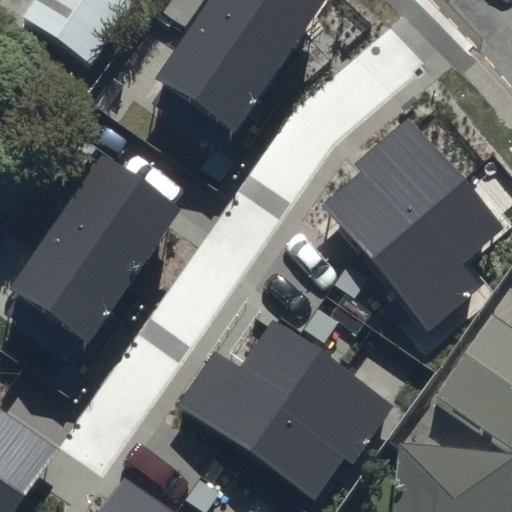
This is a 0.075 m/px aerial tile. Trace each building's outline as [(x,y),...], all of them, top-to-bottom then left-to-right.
[(45,0),(23,33),(90,79),(144,0),(45,0)] [(324,0),(211,0),(157,81),(234,133),(324,0)] [(504,229),(408,117),(354,163),(364,175),(322,211),(428,334),(484,286),(464,263),(504,229)] [(181,207),(101,153),(7,290),(87,344),(181,207)] [(395,405),(272,322),(241,368),(216,351),(177,409),(314,501),(343,459),(353,466),(395,405)] [(511,342),(490,328),(436,406),(511,457),(511,342)] [(0,511),(16,511),(60,449),(0,407),(0,511)] [(155,491),(183,450),(149,427),(121,468),(155,491)] [(390,511),(511,511),(511,471),(397,457),(390,511)] [(99,511),(171,511),(123,479),(99,511)]
